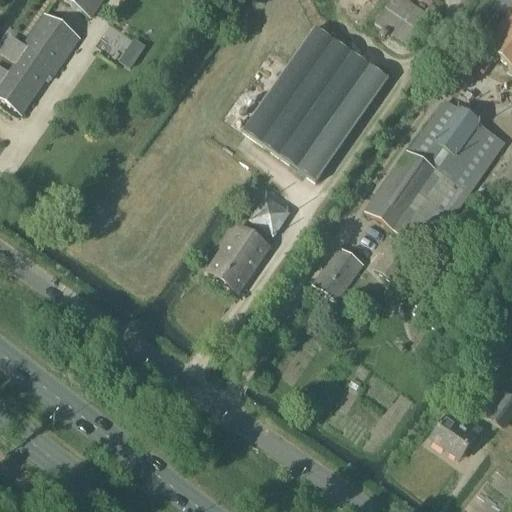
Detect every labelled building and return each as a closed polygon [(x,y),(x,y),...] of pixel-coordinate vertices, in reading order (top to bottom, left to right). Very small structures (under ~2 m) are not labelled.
[(60,0),(88,20),(101,0),(60,0)] [(471,43),(481,50),(511,72),(511,0),(497,0),(484,20),(481,18),(475,27),(479,31),(471,43)] [(0,57),(14,67),(7,76),(5,80),(33,100),(47,80),(50,83),(78,42),(43,19),(21,49),(10,40),(0,55),(0,57)] [(370,71),(314,32),(242,136),(297,175),(370,71)] [(5,80),(7,76),(0,70),(0,104),(20,119),(33,100),(5,80)] [(363,216),(424,259),(503,146),(444,104),(406,158),(405,157),(363,216)] [(511,160),(491,190),(511,204),(511,160)] [(234,213),(244,220),(255,204),(245,197),(234,213)] [(251,224),(269,237),(282,220),(264,207),(251,224)] [(441,244),(467,260),(482,239),(505,254),(511,244),(511,232),(494,220),(490,226),(465,209),(441,244)] [(206,275),(237,297),(268,252),(237,231),(206,275)] [(374,274),(393,287),(413,260),(393,246),(374,274)] [(312,289),(335,305),(358,272),(361,275),(364,271),(337,252),(312,289)] [(411,318),(446,343),(453,334),(419,308),(411,318)] [(488,423),(501,433),(511,418),(511,405),(505,400),(488,423)] [(430,444),(458,464),(480,434),(452,414),(430,444)]
